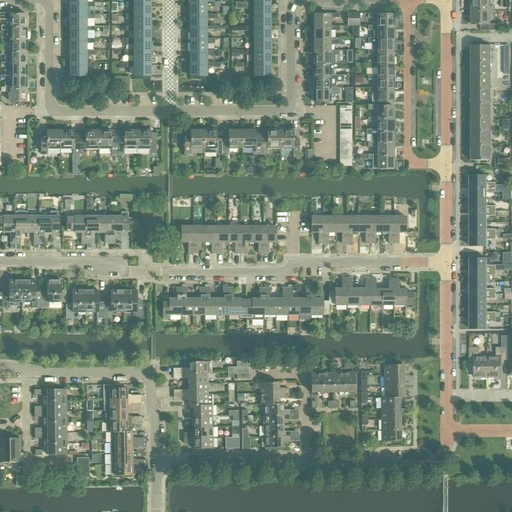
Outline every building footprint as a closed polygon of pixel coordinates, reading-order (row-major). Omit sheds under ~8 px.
[(489,0),(471,0),(471,13),(489,13),(489,12),(495,12),(495,8),(493,7),(489,7),(489,0)] [(86,3),(70,3),(70,15),(86,15),(86,7),(94,7),(94,3),(86,3)] [(150,3),(134,3),(125,3),(125,7),(134,7),(134,15),(150,15),(150,3)] [(206,15),(206,7),(214,7),(214,3),(206,3),(190,3),(190,15),(206,15)] [(245,3),(245,7),(254,7),(254,8),(254,15),(270,15),(270,3),(254,3),(245,3)] [(0,13),(0,20),(1,20),(10,20),(10,26),(10,28),(27,28),(27,15),(11,15),(11,14),(1,14),(0,13)] [(489,13),(471,13),(471,26),(480,25),(480,31),(495,31),(495,25),(489,25),(489,13)] [(330,15),(314,15),(314,27),(330,27),(330,26),(330,19),(336,19),(339,19),(339,14),(336,14),(330,14),(330,15)] [(395,22),(394,21),(393,15),(377,15),(377,14),(368,14),(368,19),(377,18),(377,26),(377,28),(394,28),(395,27),(395,22)] [(86,15),(70,15),(70,27),(86,27),(86,19),(94,19),(94,15),(86,15)] [(134,27),(150,27),(150,15),(134,15),(125,15),(125,20),(134,20),(134,27)] [(206,27),(206,19),(214,19),(214,15),(206,15),(190,15),(190,27),(206,27)] [(254,15),(245,15),(245,19),(254,19),(254,27),(270,27),(270,15),(254,15)] [(10,26),(1,26),(1,31),(10,31),(10,38),(10,40),(27,40),(27,28),(10,28),(10,26)] [(330,27),(314,27),(314,40),(330,40),(330,39),(330,31),(339,31),(339,26),(330,26),(330,27)] [(395,34),(394,33),(394,28),(377,28),(377,26),(368,26),(368,31),(373,31),(373,38),(377,38),(377,40),(394,40),(395,39),(395,34)] [(86,27),(70,27),(70,39),(86,39),(86,32),(94,32),(94,27),(86,27)] [(134,39),(150,39),(150,27),(134,27),(125,27),(125,31),(134,31),(134,39)] [(206,39),(206,31),(214,31),(214,27),(206,27),(190,27),(190,39),(206,39)] [(254,27),(245,27),(245,31),(254,31),(254,39),(270,39),(270,27),(254,27)] [(10,38),(1,38),(1,43),(4,43),(10,43),(10,51),(10,52),(27,52),(27,40),(10,40),(10,38)] [(395,47),(394,46),(394,40),(377,40),(377,38),(373,38),(368,38),(368,43),(371,43),(371,50),(377,50),(377,53),(394,53),(394,52),(396,51),(395,47)] [(86,39),(70,39),(70,51),(86,51),(86,43),(94,44),(94,39),(86,39)] [(150,39),(134,39),(125,39),(125,43),(134,44),(134,51),(150,51),(150,39)] [(206,51),(206,43),(214,43),(214,39),(206,39),(190,39),(190,51),(206,51)] [(254,39),(245,39),(245,43),(254,43),(254,51),(270,51),(270,39),(254,39)] [(330,40),(314,40),(314,53),(330,53),(330,51),(330,45),(339,45),(339,39),(330,39),(330,40)] [(490,161),(490,46),(471,46),(472,161),(490,161)] [(207,62),(207,55),(214,55),(214,50),(206,51),(190,51),(190,62),(207,62)] [(394,65),(394,53),(377,53),(377,50),(371,50),(371,51),(368,51),(368,55),(377,56),(377,63),(377,65),(394,65)] [(4,51),(1,51),(1,55),(4,55),(4,64),(10,64),(10,65),(27,65),(27,52),(10,52),(10,51),(4,51)] [(86,51),(70,51),(70,63),(86,63),(86,56),(94,56),(94,51),(86,51)] [(150,51),(134,51),(125,51),(125,55),(134,55),(134,63),(150,63),(150,51)] [(254,51),(245,51),(245,56),(254,56),(254,62),(270,62),(270,51),(254,51)] [(330,53),(314,53),(314,65),(330,65),(330,64),(335,64),(335,63),(335,56),(339,56),(339,51),(330,51),(330,53)] [(207,62),(190,62),(190,77),(207,77),(207,67),(215,67),(215,62),(207,62)] [(270,62),(254,62),(245,62),(245,67),(254,67),(254,77),(270,77),(270,62)] [(86,63),(70,63),(70,77),(86,77),(86,67),(94,67),(95,63),(86,63)] [(150,63),(134,63),(126,63),(126,67),(134,67),(134,77),(150,77),(150,63)] [(314,70),(311,72),(311,76),(314,78),(330,78),(330,76),(335,76),(335,70),(344,70),(344,63),(339,63),(335,63),(335,64),(330,64),(330,65),(314,65),(314,70)] [(377,65),(377,63),(368,63),(368,68),(377,68),(377,76),(377,78),(394,78),(394,65),(377,65)] [(4,64),(1,64),(1,68),(5,68),(5,76),(10,76),(10,77),(27,77),(27,65),(10,65),(10,64),(4,64)] [(5,76),(1,76),(1,80),(4,80),(4,88),(10,88),(10,90),(27,90),(27,77),(10,77),(10,76),(5,76)] [(330,78),(314,78),(314,90),(330,90),(330,88),(335,88),(335,83),(344,83),(344,76),(339,76),(335,76),(330,76),(330,78)] [(394,90),(394,78),(377,78),(377,76),(368,76),(368,80),(377,80),(377,88),(377,90),(394,90)] [(4,88),(1,88),(1,93),(10,93),(10,102),(27,102),(27,90),(10,90),(10,88),(4,88)] [(330,90),(314,90),(314,103),(330,103),(330,95),(339,95),(339,88),(336,88),(335,88),(330,88),(330,90)] [(394,103),(394,90),(377,90),(377,88),(368,88),(368,93),(372,93),(372,103),(394,103)] [(378,105),(368,105),(368,110),(377,110),(377,118),(377,119),(394,119),(394,107),(378,107),(378,105)] [(377,118),(368,118),(368,122),(377,122),(377,130),(377,132),(394,132),(394,131),(395,131),(395,126),(394,125),(394,119),(377,119),(377,118)] [(228,139),(223,140),(223,155),(229,155),(229,149),(243,149),(242,130),(228,130),(228,139)] [(255,130),(242,130),(243,149),(252,149),(252,154),(254,154),(254,155),(261,155),(261,139),(255,139),(255,130)] [(267,139),(261,139),(261,155),(267,155),(267,149),(280,149),(280,130),(267,130),(267,139)] [(294,130),(280,130),(280,149),(293,149),(294,154),(300,154),(300,139),(294,139),(294,130)] [(368,130),(366,130),(366,135),(371,135),(371,142),(377,142),(377,144),(394,144),(396,143),(396,138),(394,137),(394,132),(377,132),(377,130),(368,130)] [(47,150),(60,150),(60,131),(47,131),(47,134),(41,134),(41,155),(47,155),(47,150)] [(79,134),(73,134),(73,131),(60,131),(60,150),(73,150),(73,155),(80,155),(79,134)] [(85,150),(99,149),(99,131),(85,131),(85,134),(79,134),(80,155),(85,154),(85,150)] [(118,154),(118,135),(112,135),(112,131),(99,131),(99,149),(111,149),(111,155),(118,154)] [(124,149),(137,149),(137,131),(123,131),(124,135),(118,135),(118,154),(124,154),(124,149)] [(156,134),(150,134),(150,131),(137,131),(137,149),(150,149),(150,155),(156,155),(156,134)] [(190,140),(184,140),(184,154),(191,154),(191,149),(203,149),(204,149),(203,131),(190,131),(190,140)] [(204,149),(203,149),(203,153),(216,153),(215,160),(222,160),(222,155),(223,155),(223,140),(217,140),(217,131),(203,131),(204,149)] [(371,142),(368,142),(368,147),(377,147),(377,155),(377,156),(394,156),(394,144),(377,144),(377,142),(371,142)] [(368,155),(368,160),(372,160),(372,169),(377,169),(394,169),(394,156),(377,156),(377,155),(368,155)] [(486,176),(470,176),(470,188),(495,188),(495,183),(486,183),(486,176)] [(495,188),(470,188),(470,200),(486,200),(486,193),(495,193),(495,188)] [(486,200),(470,200),(470,211),(496,211),(496,207),(486,207),(486,200)] [(496,211),(470,211),(470,223),(486,223),(486,217),(495,217),(496,212),(496,211)] [(27,233),(27,217),(27,212),(15,212),(15,217),(15,244),(20,244),(20,233),(27,233)] [(51,233),(51,231),(58,231),(58,212),(50,212),(50,217),(39,217),(39,244),(44,244),(44,233),(51,233)] [(121,212),(121,216),(109,217),(109,244),(115,244),(115,233),(122,233),(128,233),(128,212),(121,212)] [(15,244),(15,217),(3,217),(3,218),(0,217),(0,232),(3,232),(3,233),(10,233),(10,244),(15,244)] [(39,244),(39,217),(27,217),(27,233),(34,233),(34,244),(39,244)] [(81,244),(86,244),(86,217),(74,217),(67,217),(67,232),(74,232),(74,233),(81,233),(81,244)] [(91,233),(98,233),(98,217),(86,217),(86,244),(91,244),(91,233)] [(109,217),(98,217),(98,233),(105,233),(105,244),(109,244),(109,217)] [(323,244),(323,217),(311,217),(311,233),(318,233),(318,244),(323,244)] [(336,233),(336,217),(323,217),(323,244),(328,244),(328,233),(336,233)] [(347,244),(347,217),(336,217),(336,233),(342,233),(342,244),(347,244)] [(359,233),(359,217),(347,217),(347,244),(352,244),(352,233),(359,233)] [(370,244),(370,217),(359,217),(359,233),(365,233),(365,244),(370,244)] [(382,233),(382,217),(370,217),(370,244),(375,244),(375,233),(382,233)] [(394,244),(394,217),(382,217),(382,233),(389,233),(389,244),(394,244)] [(406,233),(406,217),(394,217),(394,244),(399,244),(399,233),(406,233)] [(486,223),(470,223),(470,235),(495,235),(495,230),(486,230),(486,223)] [(193,254),(193,227),(181,227),(181,243),(188,243),(188,254),(193,254)] [(205,243),(205,227),(193,227),(193,254),(198,254),(198,243),(205,243)] [(216,254),(217,227),(205,227),(205,243),(211,243),(211,254),(216,254)] [(228,243),(228,227),(217,227),(216,254),(221,254),(222,243),(228,243)] [(240,254),(240,227),(228,227),(228,243),(235,243),(235,254),(240,254)] [(252,243),(252,227),(240,227),(240,254),(245,254),(245,243),(252,243)] [(263,254),(263,227),(252,227),(252,243),(258,243),(258,254),(263,254)] [(275,243),(275,227),(263,227),(263,254),(268,254),(268,243),(275,243)] [(495,235),(470,235),(470,247),(486,247),(486,240),(495,240),(495,235)] [(496,266),(486,266),(486,259),(470,259),(470,271),(502,271),(505,271),(505,266),(505,265),(496,265),(496,266)] [(486,283),(486,276),(502,276),(502,271),(470,271),(470,283),(486,283)] [(329,301),(329,305),(335,305),(335,306),(336,306),(346,306),(347,278),(342,279),(342,289),(335,289),(335,291),(329,291),(329,301)] [(352,278),(347,278),(346,306),(359,306),(359,289),(352,289),(352,278)] [(365,289),(359,289),(359,306),(370,305),(370,278),(365,278),(365,289)] [(375,278),(370,278),(370,305),(382,305),(382,289),(375,289),(375,278)] [(389,289),(382,289),(382,305),(393,305),(394,278),(389,278),(389,289)] [(399,278),(394,278),(393,305),(405,305),(405,308),(413,308),(413,292),(406,292),(406,289),(399,289),(399,278)] [(9,293),(3,293),(3,309),(10,309),(10,307),(21,307),(22,307),(22,303),(22,281),(9,281),(9,293)] [(35,281),(22,281),(22,303),(31,303),(31,309),(34,309),(41,309),(41,293),(35,293),(35,281)] [(47,293),(41,293),(41,309),(48,309),(48,303),(61,303),(66,303),(66,290),(61,290),(61,281),(47,281),(47,293)] [(496,289),(486,289),(486,283),(470,283),(470,294),(496,294),(496,289)] [(269,288),(264,289),(264,316),(276,316),(276,299),(269,299),(269,288)] [(283,299),(276,299),(276,316),(287,316),(287,288),(283,288),(283,299)] [(293,288),(287,288),(287,316),(299,316),(299,299),(293,299),(293,288)] [(306,299),(299,299),(299,316),(311,315),(311,288),(306,288),(306,299)] [(316,288),(311,288),(311,315),(323,315),(329,315),(329,305),(329,301),(323,301),(323,299),(316,299),(316,288)] [(164,303),(163,303),(163,319),(170,319),(170,316),(181,316),(181,289),(176,289),(176,299),(169,299),(169,300),(164,300),(164,303)] [(186,289),(181,289),(181,316),(193,316),(193,299),(186,299),(186,289)] [(200,299),(193,299),(193,316),(205,316),(204,289),(200,289),(200,299)] [(210,289),(204,289),(205,316),(216,316),(216,299),(210,299),(210,289)] [(223,299),(216,299),(216,316),(228,316),(228,289),(223,289),(223,299)] [(233,289),(228,289),(228,316),(239,316),(239,318),(246,318),(246,316),(246,301),(240,301),(240,299),(233,299),(233,289)] [(252,301),(246,301),(246,316),(246,318),(246,321),(264,321),(264,316),(264,289),(259,289),(259,299),(252,299),(252,301)] [(72,302),(66,302),(66,318),(74,318),(74,312),(86,312),(86,290),(72,290),(72,302)] [(99,290),(86,290),(86,312),(97,312),(97,319),(105,319),(105,302),(99,302),(99,290)] [(111,302),(105,302),(105,319),(111,319),(111,312),(124,312),(124,290),(111,290),(111,302)] [(137,290),(124,290),(124,312),(132,312),(132,317),(135,317),(135,319),(143,319),(143,302),(137,302),(137,290)] [(486,306),(486,300),(496,300),(496,294),(470,294),(470,306),(486,306)] [(495,313),(486,313),(486,306),(470,306),(470,318),(495,318),(495,313)] [(486,330),(486,323),(495,323),(495,318),(470,318),(470,330),(486,330)] [(473,345),(469,345),(469,348),(469,361),(475,361),(475,378),(488,378),(488,358),(479,358),(479,348),(473,348),(473,345)] [(496,357),(488,358),(488,378),(501,377),(501,361),(504,361),(506,361),(506,355),(506,352),(506,348),(496,348),(496,350),(496,357)] [(211,362),(208,362),(189,362),(189,368),(179,368),(179,373),(208,373),(212,373),(211,362)] [(384,376),(403,376),(403,365),(384,366),(384,376)] [(189,384),(208,384),(208,373),(179,373),(179,378),(189,378),(189,384)] [(318,396),(322,396),(322,373),(311,373),(311,393),(318,393),(318,396)] [(326,393),(333,392),(333,373),(322,373),(322,396),(326,396),(326,393)] [(340,396),(344,396),(344,373),(333,373),(333,392),(340,392),(340,396)] [(348,392),(355,392),(355,373),(344,373),(344,396),(348,396),(348,392)] [(385,387),(404,387),(403,376),(384,376),(385,387)] [(289,389),(279,389),(278,383),(259,383),(259,394),(289,394),(289,389)] [(184,395),(208,394),(208,384),(189,384),(189,390),(184,390),(184,395)] [(127,389),(121,389),(120,386),(121,386),(121,385),(103,385),(103,386),(104,386),(104,401),(106,401),(106,400),(142,400),(142,395),(127,395),(127,389)] [(400,398),(404,398),(404,387),(385,387),(385,398),(400,398)] [(44,401),(66,401),(66,390),(47,390),(47,397),(43,397),(44,401)] [(212,395),(208,395),(208,394),(184,395),(184,400),(189,400),(189,406),(193,406),(208,406),(208,405),(212,405),(212,395)] [(279,399),(289,399),(289,394),(259,394),(260,405),(264,405),(279,405),(279,404),(279,399)] [(400,409),(400,398),(385,398),(381,398),(381,409),(400,409)] [(106,411),(127,411),(127,404),(142,404),(142,400),(106,400),(106,401),(106,411)] [(47,412),(66,412),(66,401),(44,401),(44,405),(47,405),(47,412)] [(288,410),(283,410),(283,404),(279,404),(279,405),(264,405),(264,416),(288,415),(288,410)] [(193,416),(213,416),(212,405),(208,405),(208,406),(193,406),(193,416)] [(381,420),(401,420),(400,409),(381,409),(381,420)] [(106,422),(142,421),(142,417),(127,417),(127,411),(106,411),(106,422)] [(44,423),(66,422),(66,412),(47,412),(47,419),(44,419),(44,423)] [(283,420),(288,420),(288,415),(264,416),(264,427),(283,426),(283,420)] [(194,428),(213,428),(213,416),(193,416),(194,428)] [(382,431),(401,431),(401,420),(381,420),(382,431)] [(128,432),(127,426),(142,425),(142,421),(106,422),(106,433),(110,433),(114,433),(114,432),(128,432)] [(47,434),(67,433),(66,422),(44,423),(44,427),(47,427),(47,434)] [(288,432),(283,432),(283,426),(264,427),(264,437),(288,437),(288,432)] [(184,439),(213,438),(213,428),(194,428),(194,433),(184,433),(184,439)] [(382,442),(401,441),(401,431),(382,431),(382,442)] [(110,443),(146,443),(146,438),(132,439),(132,432),(128,432),(114,432),(114,433),(110,433),(110,443)] [(44,444),(67,444),(67,433),(47,434),(47,440),(44,440),(44,444)] [(288,437),(264,437),(264,448),(265,448),(265,451),(281,451),(281,448),(283,448),(283,442),(288,442),(288,437)] [(213,438),(184,439),(184,443),(194,443),(194,449),(213,449),(213,438)] [(231,438),(225,438),(225,449),(239,449),(239,438),(231,438)] [(0,462),(20,463),(20,439),(0,439),(0,462)] [(115,454),(132,454),(132,447),(146,447),(146,443),(110,443),(111,454),(115,454)] [(48,456),(67,455),(67,444),(44,444),(44,448),(48,448),(48,456)] [(111,465),(147,464),(147,460),(132,460),(132,454),(115,454),(111,454),(111,465)] [(111,476),(115,476),(133,476),(132,469),(147,469),(147,464),(111,465),(111,476)]
